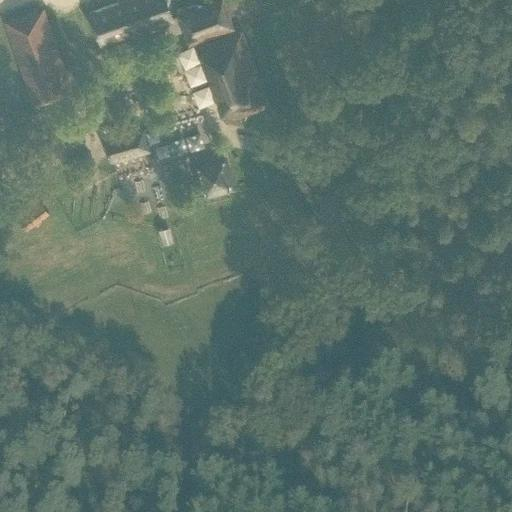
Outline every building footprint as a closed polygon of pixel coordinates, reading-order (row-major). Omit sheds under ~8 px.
[(165,0),(126,0),(108,7),(89,13),(99,44),(172,18),(165,0)] [(222,0),(218,0),(195,9),(177,16),(188,45),(233,28),(222,0)] [(43,8),(24,15),(3,21),(33,106),(72,93),(43,8)] [(267,104),(240,33),(203,47),(230,118),(267,104)] [(104,141),(109,160),(110,162),(149,152),(143,130),(104,141)] [(224,163),(199,170),(206,194),(231,188),(224,163)] [(13,214),(25,229),(48,212),(36,196),(13,214)]
